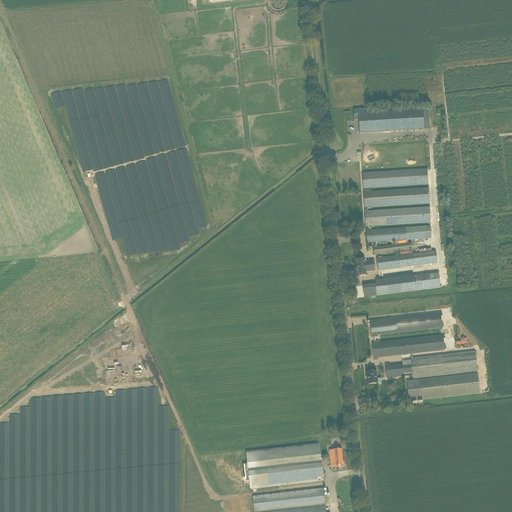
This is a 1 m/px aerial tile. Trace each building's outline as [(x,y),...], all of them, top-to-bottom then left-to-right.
[(423,109),(364,113),(364,109),(353,109),(354,118),(356,118),(356,120),(358,120),(359,134),(399,131),(424,130),(424,122),(423,109)] [(427,169),(362,173),(363,200),(386,199),(387,206),(429,204),(428,188),(371,191),(371,188),(427,185),(427,169)] [(429,207),(364,210),(364,218),(367,218),(367,221),(382,220),(383,225),(430,223),(429,207)] [(368,226),(366,227),(367,243),(371,243),(371,247),(373,247),(376,247),(375,242),(419,240),(420,244),(427,244),(427,239),(432,239),(431,226),(369,230),(368,226)] [(376,247),(373,247),(374,256),(376,256),(376,255),(412,251),(411,242),(376,247)] [(438,263),(436,251),(381,258),(381,256),(376,257),(378,271),(438,263)] [(365,262),(365,258),(356,260),(359,277),(366,276),(366,272),(375,271),(374,261),(365,262)] [(440,287),(438,272),(375,280),(376,284),(363,286),(364,297),(440,287)] [(371,336),(442,328),(441,313),(369,321),(371,336)] [(467,344),(466,338),(461,338),(460,331),(457,331),(458,338),(456,338),(456,345),(467,344)] [(444,350),(443,335),(372,344),(374,358),(444,350)] [(404,374),(412,373),(412,380),(407,381),(409,402),(480,394),(477,373),(415,380),(415,379),(477,372),(475,351),(410,359),(411,365),(402,366),(402,365),(390,367),(390,364),(385,365),(387,379),(404,377),(404,374)] [(381,378),(378,379),(377,371),(367,372),(368,385),(378,384),(378,385),(382,384),(381,378)] [(318,445),(244,451),(245,466),(247,488),(322,481),(318,445)] [(329,450),(331,468),(345,466),(344,461),(343,462),(341,449),(329,450)] [(325,511),(323,488),(251,496),(253,511),(325,511)]
